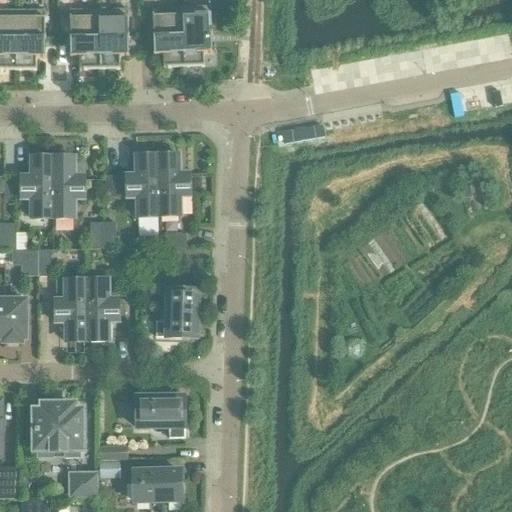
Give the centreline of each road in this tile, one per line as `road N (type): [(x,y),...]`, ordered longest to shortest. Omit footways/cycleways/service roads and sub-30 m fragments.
road 1 (residential): [(511,70),(242,114)]
road 2 (residential): [(232,368),(242,114)]
road 3 (residential): [(242,114),(0,119)]
road 4 (residential): [(0,372),(232,368)]
road 5 (residential): [(227,511),(232,368)]
